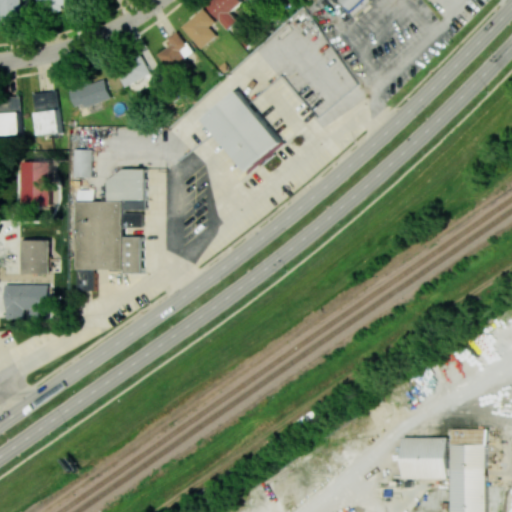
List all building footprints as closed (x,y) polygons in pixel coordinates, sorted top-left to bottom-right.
[(0,0),(2,23),(23,21),(21,0),(0,0)] [(39,0),(44,14),(77,3),(76,0),(39,0)] [(232,12),(244,2),(242,0),(212,0),(208,4),(230,30),(240,22),(232,12)] [(368,0),(342,0),(352,13),(368,0)] [(215,21),(203,8),(182,27),(202,48),(217,35),(209,27),(215,21)] [(193,52),(178,30),(168,37),(172,44),(158,54),(171,74),(188,62),(185,58),(193,52)] [(153,82),(158,92),(167,87),(151,55),(118,71),(126,87),(144,78),(147,85),(153,82)] [(75,106),(84,103),(86,107),(112,98),(105,77),(70,90),(75,106)] [(39,134),(62,132),(58,90),(35,92),(39,134)] [(206,118),(249,171),(284,142),(240,90),(206,118)] [(0,96),(0,134),(22,134),(21,96),(0,96)] [(93,149),(75,149),(74,176),(92,176),(93,149)] [(52,162),(24,161),(23,205),(50,206),(52,162)] [(79,290),(96,290),(96,269),(126,269),(126,272),(144,272),(144,236),(126,236),(126,227),(145,227),(145,211),(148,211),(147,171),(109,171),(109,201),(94,201),(94,190),(78,190),(79,290)] [(23,239),(24,273),(51,273),(51,239),(23,239)] [(7,319),(51,317),(50,283),(6,284),(7,319)] [(452,511),(486,511),(488,429),(453,428),(452,511)] [(407,436),(452,436),(452,478),(407,478),(407,436)]
